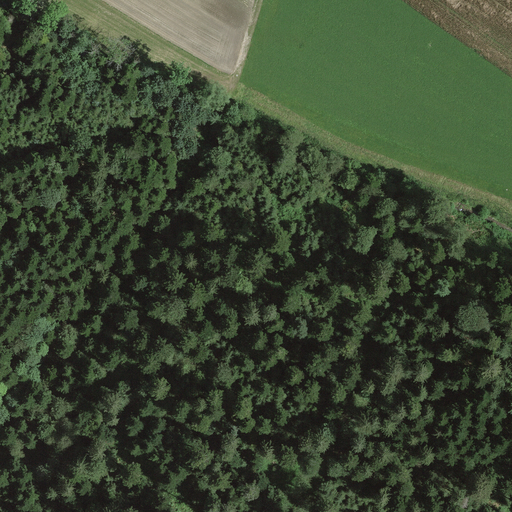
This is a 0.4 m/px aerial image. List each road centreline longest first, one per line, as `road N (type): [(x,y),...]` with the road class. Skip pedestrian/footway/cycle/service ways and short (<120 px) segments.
road 1 (track): [(293,511),(361,376),(366,349),(352,315),(321,297),(260,287),(176,317),(124,369)]
road 2 (track): [(348,404),(470,352),(511,357)]
road 3 (track): [(261,0),(214,124)]
